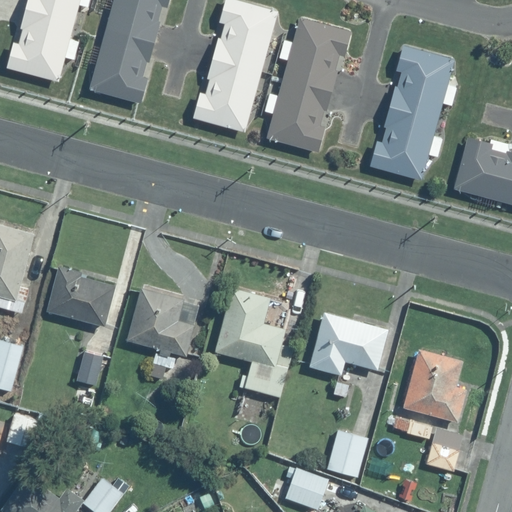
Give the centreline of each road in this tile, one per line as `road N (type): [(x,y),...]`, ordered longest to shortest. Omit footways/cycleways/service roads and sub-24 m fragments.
road 1 (residential): [(0,139),(511,275)]
road 2 (residential): [(391,0),(511,27)]
